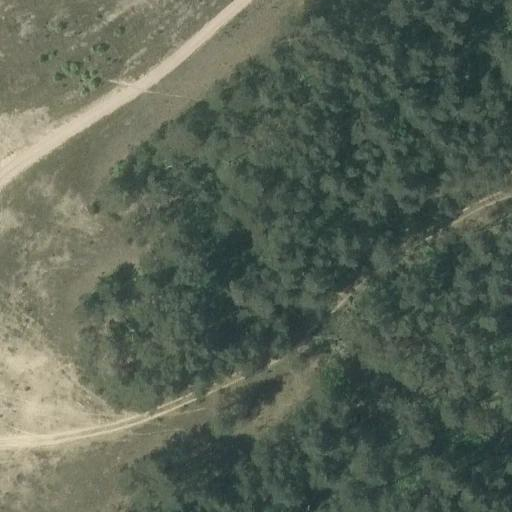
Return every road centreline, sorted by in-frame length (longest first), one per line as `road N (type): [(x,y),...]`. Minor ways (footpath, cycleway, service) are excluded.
road 1 (track): [(0,440),(98,431),(206,391),(278,354),(409,248),(511,194)]
road 2 (track): [(0,178),(154,75),(243,0)]
